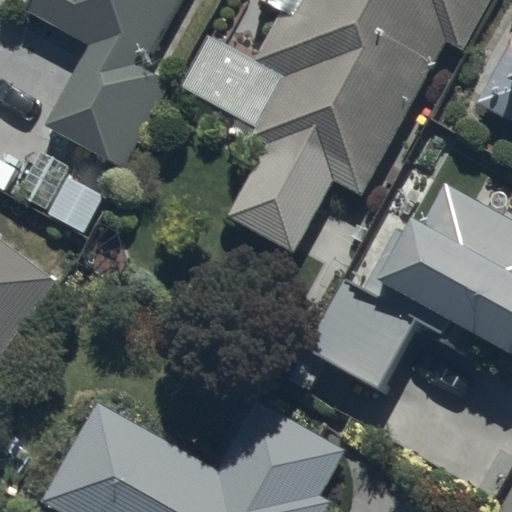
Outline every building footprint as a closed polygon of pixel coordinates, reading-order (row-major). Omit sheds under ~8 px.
[(94,51),(49,132),(124,174),(172,88),(145,73),(185,0),(39,0),(30,16),(94,51)] [(337,183),(364,199),(450,50),(462,57),(494,0),(257,0),(285,16),(256,66),(212,41),(184,88),(261,132),(257,139),(270,146),(227,221),(293,260),(337,183)] [(511,46),(479,110),(511,126),(511,46)] [(383,400),(418,334),(464,359),(474,341),(511,361),(511,219),(511,220),(511,219),(511,188),(486,175),(473,200),(446,185),(421,232),(408,226),(371,294),(345,280),(303,357),(383,400)] [(0,368),(61,288),(0,242),(0,368)] [(99,409),(49,504),(62,511),(329,511),(332,507),(319,500),(347,452),(262,404),(219,478),(99,409)]
